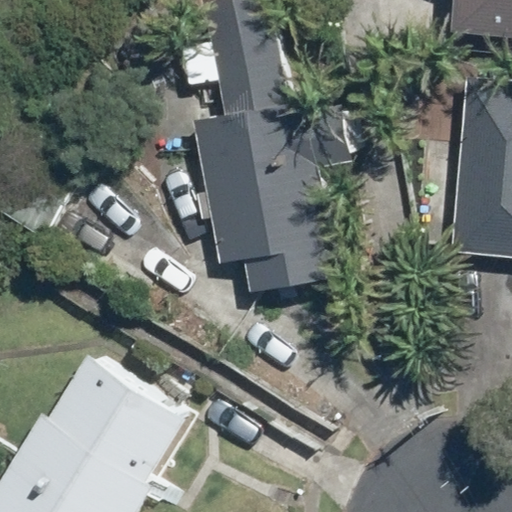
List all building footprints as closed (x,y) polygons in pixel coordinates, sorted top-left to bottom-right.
[(253,285),(346,270),(327,158),(362,152),(353,98),(315,105),(312,89),(295,92),(279,0),(214,0),(233,107),(200,113),(225,255),(248,251),(253,285)] [(511,0),(441,0),(437,39),(511,46),(511,0)] [(458,246),(511,250),(511,74),(473,72),(467,139),(420,135),(413,219),(460,223),(458,246)] [(0,201),(49,232),(93,163),(17,115),(0,141),(0,201)] [(55,408),(47,403),(0,478),(0,511),(138,511),(161,474),(154,470),(194,407),(94,346),(55,408)]
